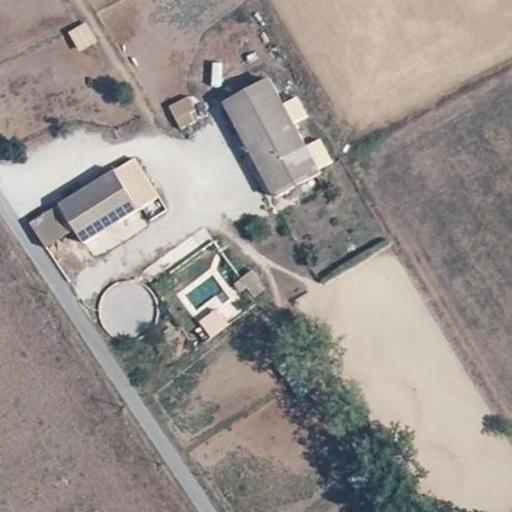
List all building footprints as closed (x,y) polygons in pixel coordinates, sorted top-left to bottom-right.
[(70,28),(77,50),(96,44),(89,22),(70,28)] [(268,81),(223,105),(246,149),(291,125),(268,81)] [(196,111),(190,98),(171,108),(181,128),(195,121),(191,113),(196,111)] [(316,174),(291,125),(246,149),(261,178),(272,198),(316,174)] [(77,230),(84,241),(137,207),(125,189),(143,177),(132,159),(95,182),(61,204),(77,230)] [(155,196),(143,177),(125,189),(137,207),(155,196)] [(50,247),(77,230),(61,204),(33,221),(50,247)] [(255,270),(242,278),(249,289),(261,281),(255,270)] [(210,334),(225,327),(217,311),(202,318),(210,334)] [(302,374),(284,385),(292,399),(311,387),(302,374)] [(362,467),(342,479),(352,492),(370,481),(362,467)]
